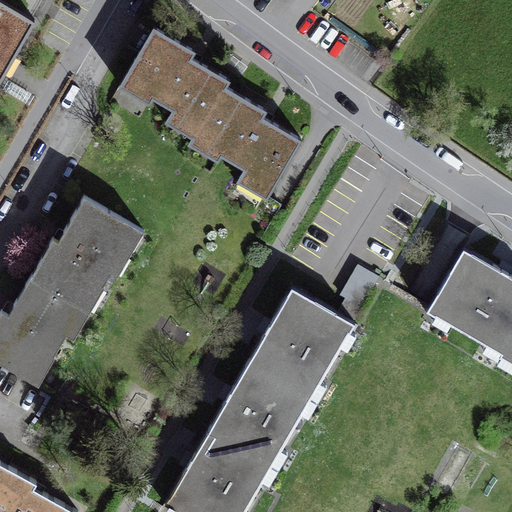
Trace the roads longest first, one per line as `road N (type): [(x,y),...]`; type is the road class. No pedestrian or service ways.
road 1 (residential): [(511,211),(272,46)]
road 2 (residential): [(143,0),(0,244)]
